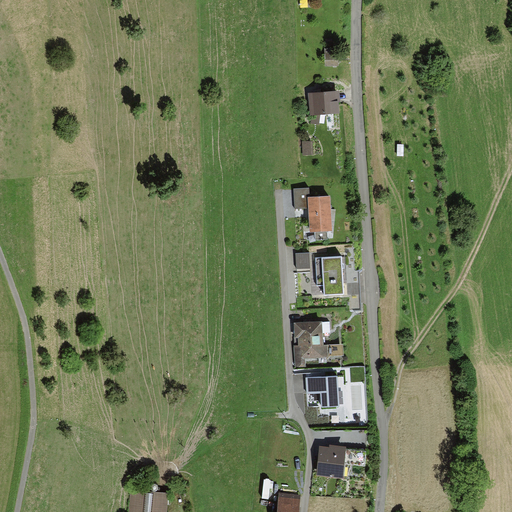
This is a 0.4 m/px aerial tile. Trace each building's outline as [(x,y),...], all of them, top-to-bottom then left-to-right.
[(324,52),(324,64),(336,64),(336,51),(324,52)] [(335,113),(335,88),(309,88),(310,125),(318,125),(317,113),(335,113)] [(311,153),(309,139),(301,140),(302,154),(311,153)] [(313,232),(313,238),(326,238),(325,229),(329,229),(327,197),(307,198),(306,187),(291,188),(293,209),(305,208),(307,232),(313,232)] [(294,255),(296,272),(309,271),(308,254),(294,255)] [(322,287),(322,295),(342,294),(340,255),(314,257),(316,287),(322,287)] [(303,365),(303,357),(341,354),(340,336),(322,337),(321,317),(290,319),(293,365),(303,365)] [(334,372),(304,374),(305,390),(319,389),(320,406),(337,405),(334,372)] [(321,451),(318,474),(340,477),(343,454),(321,451)] [(346,463),(366,464),(366,454),(346,454),(346,463)] [(129,487),(127,511),(160,511),(162,497),(162,489),(151,489),(129,487)] [(296,511),(297,493),(279,492),(277,511),(296,511)] [(162,497),(160,511),(169,511),(170,498),(162,497)]
